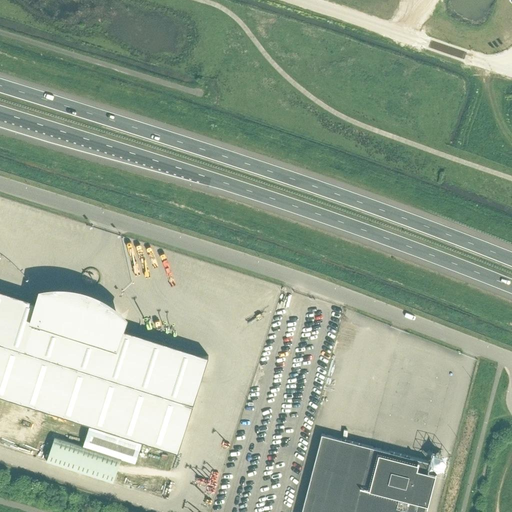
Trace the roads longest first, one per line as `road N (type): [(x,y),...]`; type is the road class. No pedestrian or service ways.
road 1 (unclassified): [(511,361),(348,297),(0,183)]
road 2 (motorway): [(0,112),(294,205),(511,286)]
road 3 (motorway): [(511,259),(0,86)]
